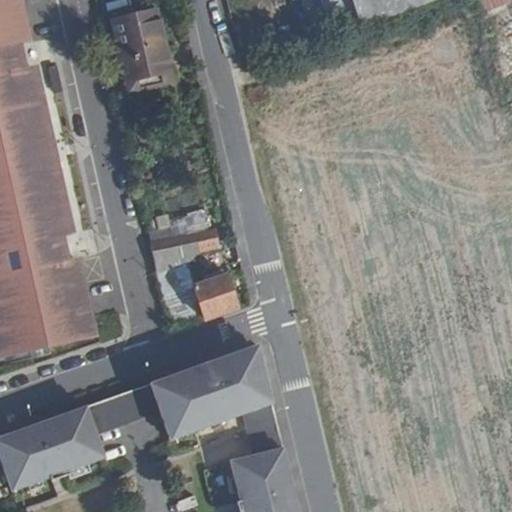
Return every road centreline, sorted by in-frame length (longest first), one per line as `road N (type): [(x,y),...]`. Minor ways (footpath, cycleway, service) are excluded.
road 1 (residential): [(283,314),(207,0)]
road 2 (residential): [(0,412),(283,314)]
road 3 (residential): [(326,511),(283,314)]
